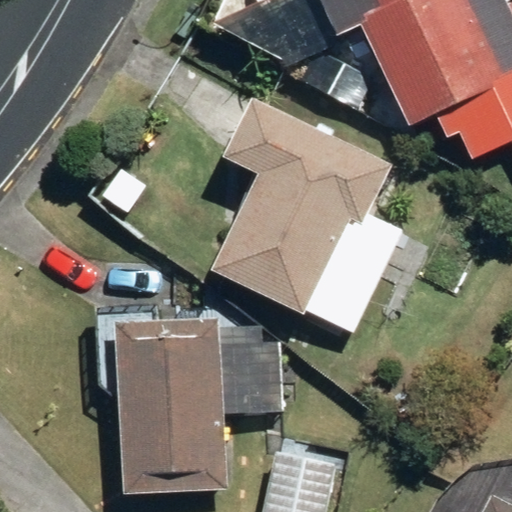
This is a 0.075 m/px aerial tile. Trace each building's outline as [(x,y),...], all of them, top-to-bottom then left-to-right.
[(356,19),(408,129),(505,82),(465,0),(362,0),(369,13),(356,19)] [(212,272),(304,315),(349,220),(363,226),(391,164),(250,100),(223,159),(258,174),(212,272)] [(114,324),(123,496),(225,490),(222,416),(283,414),(280,343),(261,344),(260,326),(218,329),(217,318),(114,324)] [(263,511),(324,511),(335,462),(277,449),(263,511)] [(481,511),(511,511),(511,506),(490,496),(481,511)]
